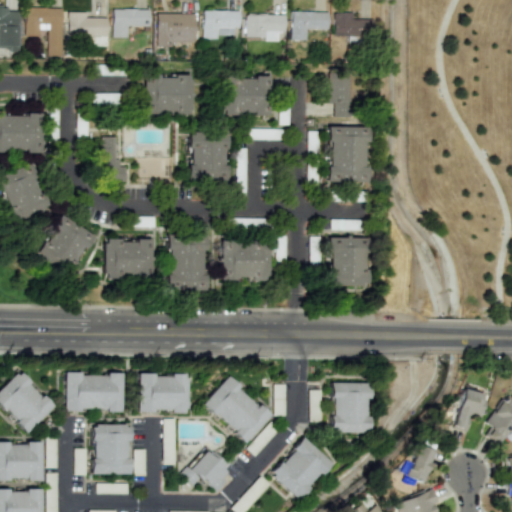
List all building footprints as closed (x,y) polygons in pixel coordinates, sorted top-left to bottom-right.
[(44,56),(59,56),(60,8),(22,7),(21,36),(37,36),(37,29),(44,29),(44,56)] [(0,47),(16,48),(16,9),(0,8),(0,47)] [(109,37),(124,37),(124,26),(145,26),(145,9),(109,9),(109,37)] [(83,18),(83,11),(64,12),(65,36),(104,35),(104,17),(83,18)] [(325,12),(288,11),(287,39),(303,40),(303,28),(325,29),(325,12)] [(330,35),(369,36),(369,19),(349,19),(349,13),(331,12),(330,35)] [(191,13),(153,13),(152,46),(170,46),(170,42),(191,42),(191,13)] [(242,38),(275,39),(275,31),(281,31),(282,14),(242,13),(242,38)] [(325,103),(330,103),(331,117),(348,117),(347,72),(325,72),(325,103)] [(150,82),(193,82),(192,102),(192,121),(150,121),(150,82)] [(229,84),(272,84),(271,104),(271,123),(229,123),(229,84)] [(0,121),(34,121),(33,141),(33,160),(0,160),(0,121)] [(81,133),(124,133),(123,153),(123,172),(81,172),(81,133)] [(323,138),(366,138),(365,158),(365,177),(323,177),(323,138)] [(190,139),(233,139),(232,159),(232,178),(190,178),(190,139)] [(0,204),(0,182),(30,172),(43,209),(6,221),(0,204)] [(59,229),(75,238),(91,247),(69,276),(37,260),(59,229)] [(105,239),(156,239),(156,279),(105,278),(105,239)] [(168,249),(211,249),(210,269),(210,288),(168,288),(168,249)] [(224,249),(267,249),(266,269),(266,288),(224,288),(224,249)] [(321,254),(364,254),(363,274),(363,293),(321,293),(321,254)] [(0,416),(0,379),(10,369),(47,407),(18,435),(0,416)] [(57,372),(114,371),(115,413),(58,413),(57,372)] [(133,373),(179,373),(179,412),(133,412),(133,373)] [(223,377),(265,415),(240,443),(198,406),(223,377)] [(324,433),(324,385),(362,385),(362,433),(324,433)] [(477,417),(483,394),(459,388),(448,428),(462,431),(465,420),(462,420),(463,413),(477,417)] [(511,413),(511,401),(499,394),(482,424),(488,427),(482,437),(495,444),(511,413)] [(84,473),(84,425),(122,425),(122,473),(84,473)] [(263,472),(296,439),(322,465),(290,498),(263,472)] [(34,480),(0,480),(0,441),(34,441),(34,480)] [(407,462),(401,459),(395,471),(419,482),(433,451),(415,444),(407,462)] [(197,478),(209,491),(228,473),(204,447),(176,473),(188,486),(197,478)] [(511,453),(500,456),(504,472),(511,470),(511,471),(511,453)] [(35,511),(0,511),(0,487),(36,488),(35,511)] [(390,502),(393,511),(434,511),(428,490),(390,502)] [(344,511),(358,502),(362,511),(372,505),(376,511),(344,511)]
